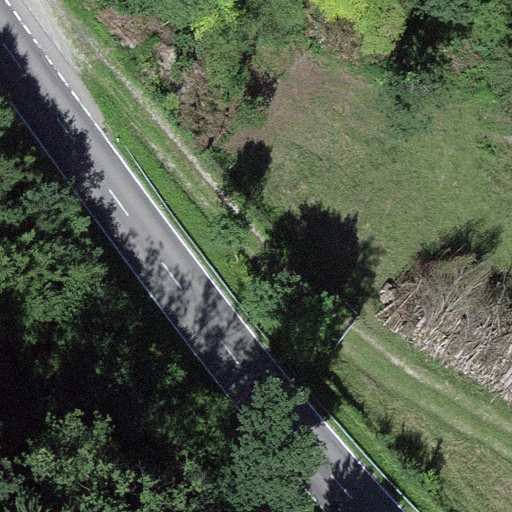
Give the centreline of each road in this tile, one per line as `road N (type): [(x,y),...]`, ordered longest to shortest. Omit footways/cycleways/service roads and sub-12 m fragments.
road 1 (track): [(0,15),(438,393),(511,433)]
road 2 (tertiary): [(361,511),(211,328),(0,33)]
